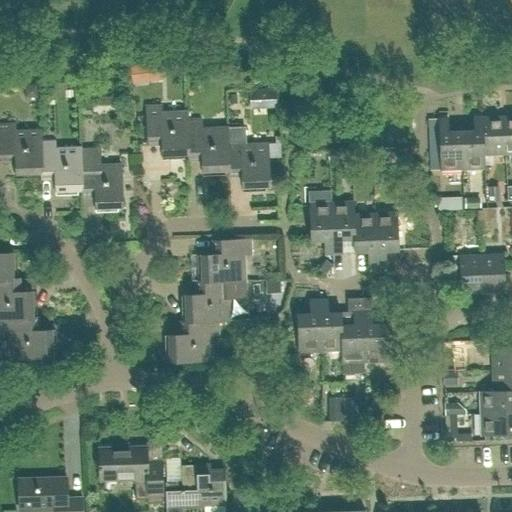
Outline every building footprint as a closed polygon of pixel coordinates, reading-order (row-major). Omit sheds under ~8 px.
[(130,67),(131,83),(147,82),(145,66),(130,67)] [(24,85),(24,98),(38,97),(37,84),(24,85)] [(249,89),(250,109),(277,108),(276,88),(249,89)] [(82,114),(91,114),(91,101),(82,101),(82,114)] [(189,155),(187,122),(187,111),(161,112),(161,107),(147,107),(148,138),(162,138),(162,156),(189,155)] [(483,118),(484,118),(484,116),(474,117),(474,132),(461,132),(462,169),(485,168),(484,155),(483,118)] [(462,169),(461,132),(449,133),(448,118),(440,118),(440,133),(439,133),(440,169),(462,169)] [(504,118),(484,118),(483,118),(484,155),(505,154),(504,118)] [(187,122),(189,155),(201,155),(201,172),(229,171),(227,128),(201,129),(201,122),(187,122)] [(42,174),(41,142),(41,131),(15,132),(14,126),(0,126),(0,163),(15,163),(15,174),(42,174)] [(242,170),(242,177),(242,188),(269,187),(268,144),(242,145),(241,139),(242,139),(241,127),(227,128),(229,171),(242,170)] [(82,191),(81,159),(81,148),(56,148),(55,142),(41,142),(42,174),(54,173),(55,191),(82,191)] [(328,149),(329,163),(353,162),(352,148),(328,149)] [(81,159),(82,191),(94,191),(95,209),(122,208),(120,165),(95,165),(95,159),(81,159)] [(488,202),(498,202),(498,186),(487,187),(488,202)] [(466,206),(479,206),(478,196),(466,196),(466,206)] [(437,198),(437,210),(449,210),(449,198),(437,198)] [(354,239),(354,215),(353,202),(331,203),(332,254),(343,254),(342,240),(354,239)] [(332,254),(331,203),(309,204),(310,241),(324,240),(325,255),(332,254)] [(376,214),(377,266),(387,265),(386,251),(399,250),(398,213),(376,214)] [(377,266),(376,214),(354,215),(354,239),(354,252),(368,251),(368,266),(377,266)] [(202,282),(234,281),(245,280),(244,255),(251,254),(250,240),(219,242),(220,256),(201,257),(202,282)] [(0,281),(13,281),(12,253),(0,254),(0,281)] [(482,255),(483,291),(505,291),(505,254),(482,255)] [(483,291),(482,255),(459,255),(460,292),(483,291)] [(318,269),(325,275),(332,265),(325,260),(318,269)] [(265,281),(266,294),(280,293),(280,280),(265,281)] [(0,320),(2,320),(33,319),(32,292),(14,293),(13,281),(0,281),(0,320)] [(234,281),(202,282),(203,295),(185,296),(186,322),(217,321),(229,320),(228,294),(235,294),(234,281)] [(321,351),(318,299),(309,300),(310,314),(297,315),(298,352),(321,351)] [(341,327),(342,327),(341,313),(328,314),(327,299),(318,299),(321,351),(342,350),(341,327)] [(364,362),(362,311),(361,299),(348,299),(348,312),(353,311),(354,326),(342,327),(341,327),(342,350),(342,363),(364,362)] [(362,311),(364,362),(386,361),(384,324),(373,325),(372,311),(362,311)] [(33,319),(2,320),(2,334),(9,334),(10,359),(52,357),(51,331),(33,332),(33,319)] [(217,321),(186,322),(187,336),(169,336),(170,363),(212,360),(211,335),(218,335),(217,321)] [(442,345),(442,359),(452,359),(452,345),(442,345)] [(492,370),(511,369),(511,346),(491,347),(492,370)] [(511,369),(492,370),(493,391),(511,390),(511,369)] [(457,385),(457,372),(443,372),(443,385),(457,385)] [(511,390),(493,391),(480,392),(480,414),(511,413),(511,390)] [(444,403),(444,416),(465,415),(465,410),(457,403),(444,403)] [(358,431),(357,412),(343,412),(343,426),(358,431)] [(511,413),(480,414),(481,437),(511,435),(511,413)] [(368,435),(382,434),(381,416),(367,417),(368,435)] [(135,479),(135,489),(135,499),(147,499),(147,503),(162,503),(162,488),(161,462),(146,462),(146,446),(98,448),(98,481),(135,479)] [(179,466),(179,481),(164,482),(165,511),(182,511),(182,508),(225,506),(223,470),(207,471),(206,464),(179,466)] [(81,511),(81,498),(67,499),(66,478),(17,480),(18,511),(55,510),(54,511),(81,511)]
